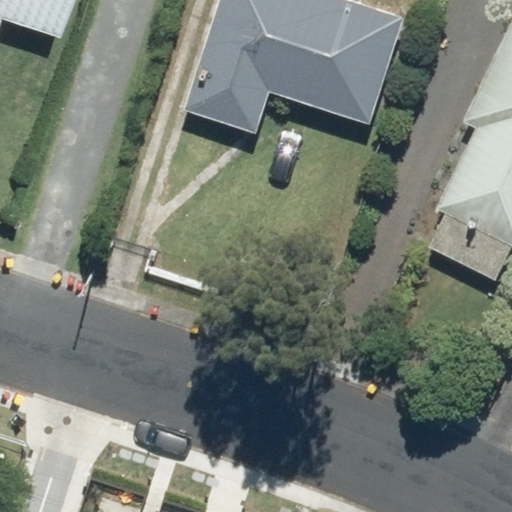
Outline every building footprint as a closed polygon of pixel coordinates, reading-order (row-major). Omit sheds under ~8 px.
[(70,0),(0,0),(0,19),(6,2),(64,21),(70,0)] [(417,2),(409,0),(229,0),(199,94),(270,117),(284,74),(383,106),(417,2)] [(511,40),(479,108),(489,113),(449,194),(511,224),(511,40)] [(511,228),(456,201),(441,231),(510,264),(511,259),(511,228)] [(147,511),(102,498),(97,511),(147,511)]
